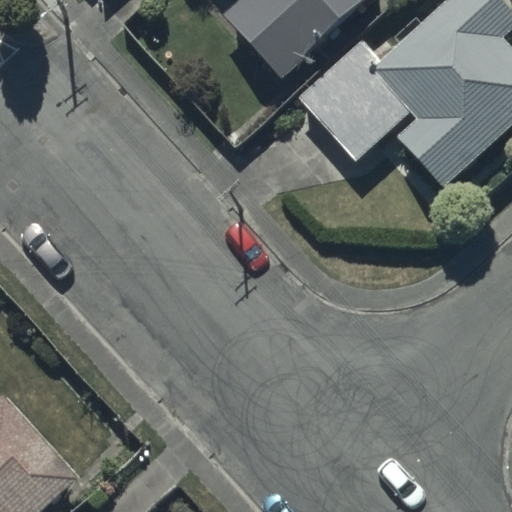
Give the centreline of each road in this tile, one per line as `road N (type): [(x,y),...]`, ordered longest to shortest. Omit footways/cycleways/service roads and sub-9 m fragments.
road 1 (residential): [(351,467),(0,80)]
road 2 (residential): [(511,319),(351,467)]
